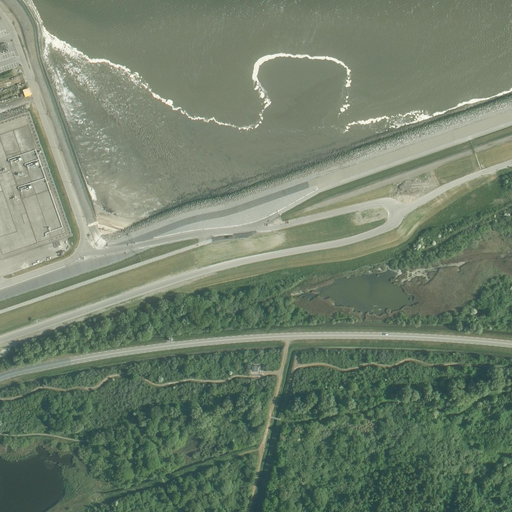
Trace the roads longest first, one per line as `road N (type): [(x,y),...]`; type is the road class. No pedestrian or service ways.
road 1 (primary): [(511,343),(332,334),(197,341),(0,377)]
road 2 (track): [(511,105),(123,240),(97,256),(78,252)]
road 3 (unclassified): [(0,339),(180,277),(343,241),(391,224),(398,211)]
road 4 (unclassified): [(0,285),(67,261),(82,242),(0,12)]
road 5 (unknown): [(398,211),(383,200),(248,225)]
road 6 (unknown): [(248,225),(107,250)]
